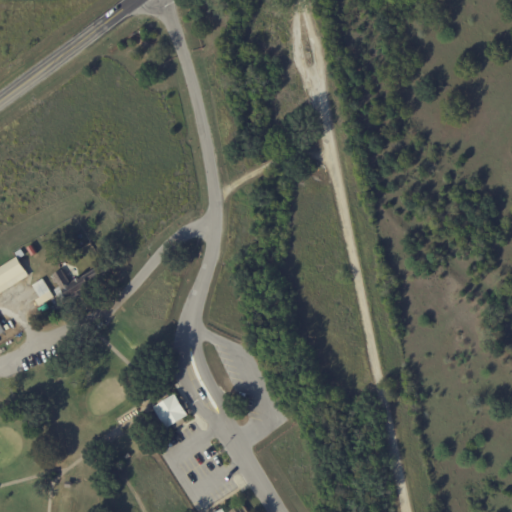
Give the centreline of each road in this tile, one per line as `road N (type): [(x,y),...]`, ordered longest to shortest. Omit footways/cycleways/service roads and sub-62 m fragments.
road 1 (residential): [(159,0),(187,65),(216,219),(190,358),(275,511)]
road 2 (tertiary): [(0,100),(134,0)]
